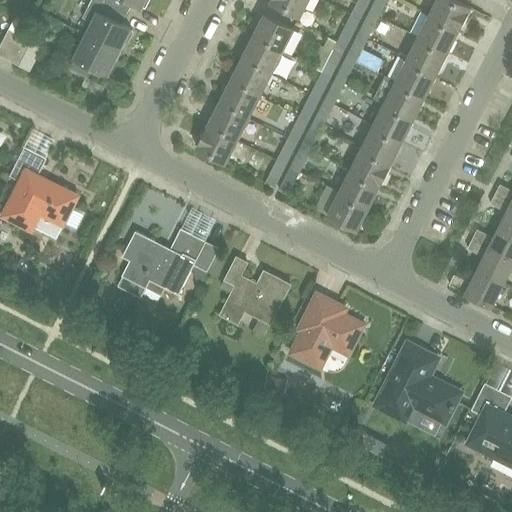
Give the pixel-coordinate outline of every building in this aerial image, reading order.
[(112,20),(118,9),(100,0),(91,0),(86,10),(82,18),(91,23),(85,35),(118,52),(130,29),(112,20)] [(128,0),(141,6),(143,0),(100,0),(118,9),(122,0),(128,0)] [(307,0),(270,0),(270,1),(299,16),(307,0)] [(357,0),(351,14),(360,19),(369,0),(357,0)] [(375,0),(369,12),(378,16),(386,0),(375,0)] [(458,29),(470,6),(456,0),(436,0),(429,14),(458,29)] [(369,12),(358,34),(367,39),(373,42),(380,45),(390,23),(378,17),(378,16),(369,12)] [(281,51),(292,29),(263,14),(252,37),(281,51)] [(348,41),(360,19),(351,14),(339,37),(348,41)] [(447,51),(458,29),(429,14),(418,36),(447,51)] [(0,55),(17,64),(18,65),(31,40),(9,29),(0,46),(0,55)] [(358,34),(347,56),(356,61),(363,46),(367,39),(358,34)] [(106,75),(118,52),(85,35),(69,67),(88,77),(93,68),(106,75)] [(436,73),(447,51),(418,36),(406,58),(436,73)] [(270,73),(281,51),(252,37),(241,59),(270,73)] [(319,54),(315,61),(333,70),(342,53),(333,49),(336,42),(327,37),(323,47),(320,45),(316,52),(319,54)] [(31,40),(18,65),(29,71),(42,46),(31,40)] [(347,56),(336,79),(353,87),(354,84),(352,83),(355,78),(349,75),(352,69),(358,72),(362,64),(355,61),(356,61),(347,56)] [(424,96),(436,73),(406,58),(395,81),(424,96)] [(259,95),(270,73),(241,59),(230,81),(259,95)] [(333,70),(315,61),(313,66),(314,68),(322,71),(312,89),(321,94),(333,70)] [(336,79),(324,101),(333,105),(344,84),(352,88),(353,87),(336,79)] [(247,117),(259,95),(230,81),(218,103),(247,117)] [(424,96),(395,81),(384,103),(413,118),(424,96)] [(301,112),(309,117),(321,94),(312,89),(301,112)] [(324,101),(313,123),(322,127),(333,105),(324,101)] [(236,140),(247,117),(218,103),(207,125),(236,140)] [(402,140),(413,118),(384,103),(373,125),(402,140)] [(289,136),(298,140),(309,117),(301,112),(289,136)] [(313,123),(302,145),(311,150),(310,150),(321,155),(326,144),(316,139),(322,127),(313,123)] [(225,162),(236,140),(207,125),(196,147),(225,162)] [(391,162),(402,140),(373,125),(361,147),(391,162)] [(277,159),(286,164),(298,140),(289,136),(277,159)] [(18,180),(0,214),(29,230),(32,225),(55,237),(76,195),(36,175),(45,157),(33,151),(22,145),(12,165),(13,165),(8,175),(18,180)] [(302,145),(290,167),(299,172),(310,150),(311,150),(302,145)] [(391,162),(361,147),(350,170),(379,184),(391,162)] [(286,164),(277,159),(265,183),(273,187),(286,164)] [(288,195),(299,172),(290,167),(279,190),(288,195)] [(379,184),(350,170),(339,192),(368,207),(379,184)] [(511,202),(511,190),(500,184),(495,193),(511,202)] [(357,229),(368,207),(339,192),(327,214),(357,229)] [(511,230),(511,202),(495,193),(490,203),(506,211),(499,224),(511,230)] [(511,258),(511,230),(499,224),(493,237),(477,229),(472,239),(511,258)] [(129,260),(121,276),(145,288),(150,280),(178,295),(194,264),(207,270),(218,248),(180,228),(170,248),(148,237),(135,230),(122,256),(129,260)] [(504,283),(511,267),(511,258),(472,239),(467,248),(483,256),(477,269),(504,283)] [(290,284),(271,274),(263,270),(257,283),(240,275),(247,262),(236,257),(224,279),(235,284),(220,314),(237,323),(244,310),(269,323),(290,284)] [(492,306),(504,283),(477,269),(470,282),(454,274),(449,284),(490,305),(492,306)] [(348,354),(363,323),(329,306),(332,300),(316,292),(301,322),(304,324),(290,352),(320,367),(331,345),(348,354)] [(460,392),(438,381),(437,383),(427,377),(437,358),(408,343),(376,404),(405,419),(406,418),(417,424),(424,411),(445,422),(451,409),(452,409),(454,405),(453,405),(460,392)] [(280,399),(283,383),(266,380),(263,396),(280,399)] [(511,422),(502,418),(511,398),(511,397),(485,383),(471,410),(480,415),(466,444),(495,458),(492,463),(511,472),(511,422)] [(482,498),(459,486),(455,494),(490,511),(509,511),(497,505),(499,502),(484,494),(482,498)]
